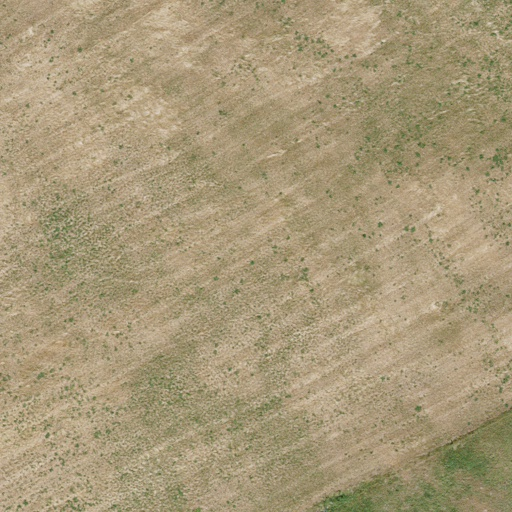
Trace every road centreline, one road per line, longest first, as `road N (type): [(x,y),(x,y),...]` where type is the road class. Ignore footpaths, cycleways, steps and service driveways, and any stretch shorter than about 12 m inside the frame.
road 1 (motorway): [(0,509),(511,148)]
road 2 (motorway): [(294,0),(0,222)]
